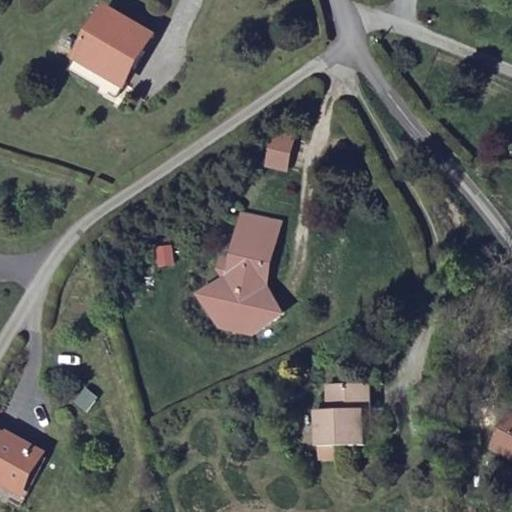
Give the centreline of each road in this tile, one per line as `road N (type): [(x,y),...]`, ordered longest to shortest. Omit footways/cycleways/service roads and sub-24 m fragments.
road 1 (residential): [(351,26),(324,64),(70,230),(0,357)]
road 2 (unclassified): [(511,249),(351,26)]
